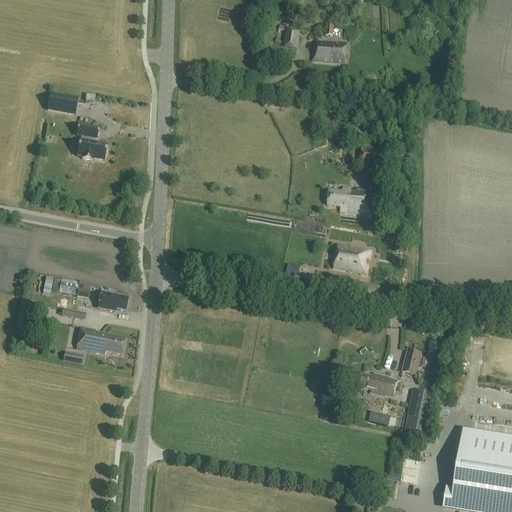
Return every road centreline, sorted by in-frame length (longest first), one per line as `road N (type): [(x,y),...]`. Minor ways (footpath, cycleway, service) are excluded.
road 1 (unclassified): [(511,316),(338,307),(156,274)]
road 2 (tertiary): [(158,240),(168,0)]
road 3 (tertiary): [(136,511),(156,274)]
road 4 (unclassified): [(158,240),(0,211)]
